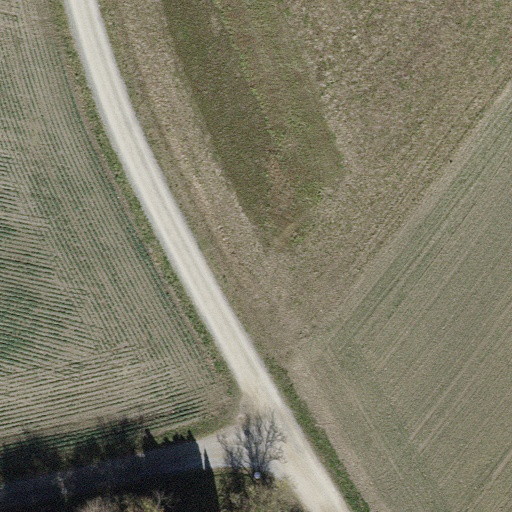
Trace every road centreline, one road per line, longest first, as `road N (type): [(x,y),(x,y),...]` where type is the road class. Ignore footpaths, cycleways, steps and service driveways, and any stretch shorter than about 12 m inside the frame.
road 1 (track): [(86,0),(142,172),(285,435)]
road 2 (residential): [(285,435),(0,499)]
